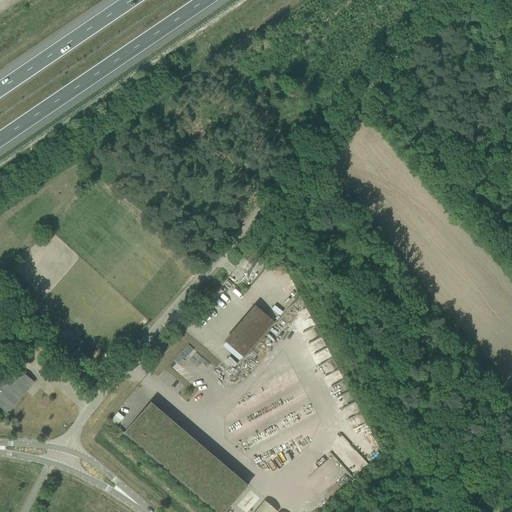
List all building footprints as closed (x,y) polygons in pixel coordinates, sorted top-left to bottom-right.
[(246,260),(251,265),(258,257),(266,264),(270,259),(256,247),(246,260)] [(96,306),(78,326),(84,331),(84,332),(104,350),(121,330),(96,306)] [(244,357),(273,323),(255,307),(225,341),(244,357)] [(67,335),(62,340),(71,350),(76,345),(78,344),(68,334),(67,335)] [(0,372),(0,407),(6,413),(33,382),(20,370),(14,377),(4,368),(0,372)] [(224,511),(247,486),(153,406),(150,403),(124,433),(216,511),(224,511)] [(277,511),(260,500),(251,511),(277,511)]
